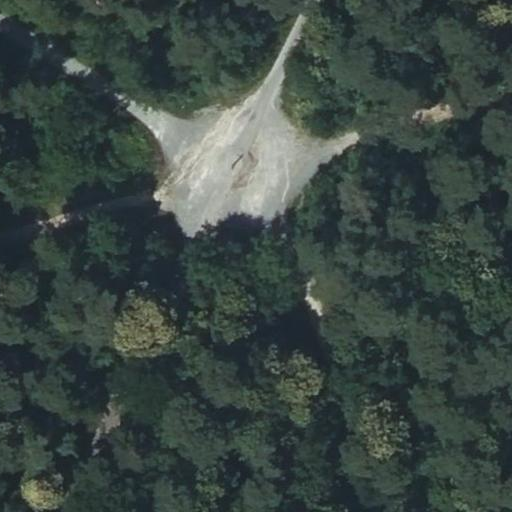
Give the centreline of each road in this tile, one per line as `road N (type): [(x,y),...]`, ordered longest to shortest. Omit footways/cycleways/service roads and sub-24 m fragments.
road 1 (track): [(233,170),(361,511)]
road 2 (track): [(511,76),(233,170)]
road 3 (track): [(233,170),(0,237)]
